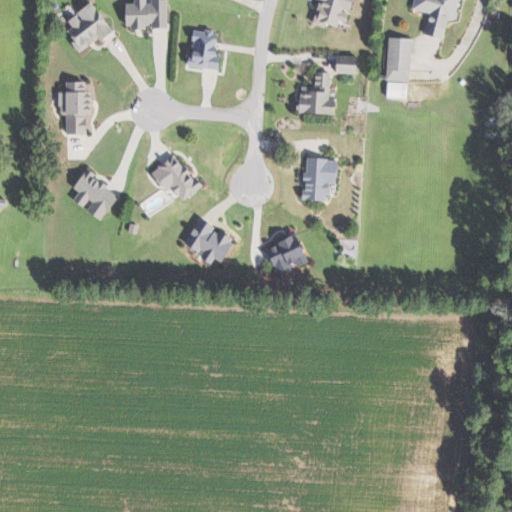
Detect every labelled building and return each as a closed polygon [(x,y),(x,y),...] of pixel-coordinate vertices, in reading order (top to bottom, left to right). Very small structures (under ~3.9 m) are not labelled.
[(175,28),(175,0),(138,0),(139,3),(127,3),(127,28),(151,28),(151,27),(175,28)] [(322,0),(318,20),(352,28),(358,0),(322,0)] [(417,0),(415,9),(433,13),(428,34),(449,39),(454,19),(459,20),(463,0),(417,0)] [(116,35),(100,2),(70,17),(76,28),(71,30),(81,52),(116,35)] [(225,71),(228,49),(223,48),(225,33),(200,29),(196,58),(191,57),(190,65),(225,71)] [(390,81),(415,82),(416,38),(391,37),(390,81)] [(339,73),(365,74),(366,58),(340,57),(339,73)] [(335,73),(319,72),(319,87),(303,87),(302,113),(342,115),(343,101),(334,100),(335,73)] [(71,134),(93,134),(94,113),(97,113),(97,88),(86,88),(86,82),(70,82),(70,92),(64,92),(64,114),(71,114),(71,134)] [(392,82),(391,98),(412,98),(412,82),(392,82)] [(155,172),(171,191),(176,187),(188,202),(207,186),(179,153),(155,172)] [(333,201),(334,183),(344,184),(345,160),(311,158),(311,174),(308,173),(307,190),(305,190),(304,199),(333,201)] [(109,220),(125,192),(86,171),(77,188),(83,191),(77,202),(109,220)] [(0,207),(9,208),(9,198),(0,198),(0,207)] [(215,262),(218,257),(231,262),(240,238),(218,229),(220,225),(201,217),(190,245),(201,249),(199,256),(215,262)] [(292,277),(317,255),(296,232),(271,254),(292,277)]
